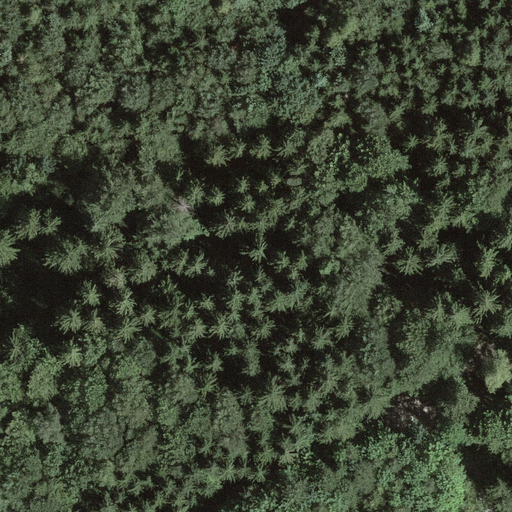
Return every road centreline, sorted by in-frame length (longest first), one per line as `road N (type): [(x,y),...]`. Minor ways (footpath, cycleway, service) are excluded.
road 1 (track): [(207,511),(511,332)]
road 2 (track): [(399,402),(446,437),(483,489),(482,511)]
